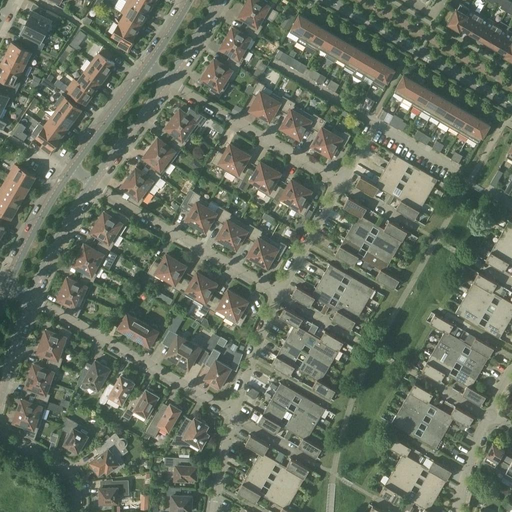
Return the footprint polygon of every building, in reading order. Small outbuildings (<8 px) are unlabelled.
[(155,4),(156,4),(149,0),(127,0),(127,1),(150,14),(150,13),(148,12),(153,3),(155,4)] [(273,0),(261,0),(261,1),(259,0),(247,0),(245,5),(267,18),(276,2),(273,0)] [(127,1),(121,11),(142,23),(145,18),(147,19),(150,14),(127,1)] [(457,27),(458,28),(469,9),(460,3),(457,9),(456,8),(448,22),(451,24),(450,25),(456,29),(457,27)] [(267,18),(245,5),(239,15),(249,21),(246,27),(258,34),(267,18)] [(479,14),(469,9),(458,28),(459,28),(460,28),(464,30),(465,29),(470,31),(479,14)] [(32,10),(26,22),(46,31),(51,20),(55,22),(59,16),(47,10),(44,16),(32,10)] [(136,34),(142,23),(121,11),(121,12),(124,14),(118,24),(136,34)] [(290,30),(287,35),(297,41),(300,36),(309,20),(299,14),(290,30)] [(479,14),(470,31),(474,34),(473,35),(478,38),(488,19),(479,14)] [(87,17),(84,22),(89,25),(92,20),(87,17)] [(284,19),(280,25),(287,29),(291,23),(284,19)] [(497,25),(488,19),(478,38),(483,41),(484,39),(488,42),(497,25)] [(300,36),(297,41),(306,46),(307,45),(318,25),(309,20),(300,36)] [(497,25),(488,42),(492,44),(491,46),(497,49),(507,30),(509,26),(500,20),(497,25)] [(26,22),(21,32),(25,34),(23,40),(26,42),(37,48),(38,48),(41,49),(44,43),(41,41),(46,31),(26,22)] [(120,39),(117,45),(128,51),(135,40),(132,39),(136,34),(118,24),(112,34),(120,39)] [(318,25),(307,45),(316,50),(328,30),(318,25)] [(258,34),(246,27),(243,33),(232,27),(226,37),(249,50),(249,49),(245,47),(250,38),(254,40),(258,34)] [(337,36),(328,30),(316,50),(317,50),(319,47),(328,52),(337,36)] [(511,43),(511,33),(507,30),(497,49),(502,52),(503,50),(506,52),(505,55),(511,43)] [(328,52),(325,56),(335,62),(337,58),(347,41),(337,36),(328,52)] [(249,50),(226,37),(220,47),(231,53),(228,59),(239,66),(243,60),(249,50)] [(356,47),(347,41),(337,58),(346,63),(344,66),(356,47)] [(12,42),(6,53),(29,65),(37,48),(26,42),(23,47),(12,42)] [(109,75),(110,74),(108,73),(115,63),(109,59),(113,53),(103,46),(98,52),(91,61),(109,75)] [(356,47),(344,66),(354,72),(365,52),(356,47)] [(354,72),(352,74),(362,80),(365,74),(375,57),(365,52),(354,72)] [(6,53),(1,64),(24,76),(29,65),(6,53)] [(375,57),(365,74),(374,79),(372,82),(373,82),(384,63),(375,57)] [(239,66),(228,59),(224,64),(214,58),(208,68),(229,82),(230,81),(226,79),(232,70),(235,72),(239,66)] [(91,61),(84,71),(100,83),(104,78),(106,79),(109,75),(91,61)] [(394,69),(384,63),(373,82),(382,88),(394,69)] [(0,76),(7,80),(4,86),(15,92),(24,76),(1,64),(0,65),(0,76)] [(229,82),(208,68),(201,78),(211,84),(208,90),(219,97),(229,82)] [(263,71),(258,68),(254,74),(260,77),(263,71)] [(74,78),(93,93),(100,83),(84,71),(77,80),(74,78)] [(404,97),(414,80),(404,74),(394,91),(404,97)] [(40,83),(35,90),(38,92),(44,84),(48,86),(51,81),(47,79),(44,77),(40,83)] [(93,93),(74,78),(66,88),(86,103),(93,93)] [(404,97),(402,101),(410,106),(411,105),(412,105),(423,86),(414,80),(404,97)] [(259,115),(272,92),(270,96),(261,91),(265,85),(258,81),(251,93),(257,96),(250,109),(259,115)] [(0,91),(0,105),(3,107),(8,96),(13,98),(15,92),(4,86),(1,92),(0,91)] [(423,86),(412,105),(421,111),(432,91),(423,86)] [(442,96),(432,91),(421,111),(430,116),(442,96)] [(277,107),(282,111),(289,99),(282,95),(281,98),(272,92),(259,115),(269,120),(277,107)] [(62,94),(54,104),(58,107),(76,120),(76,119),(74,118),(81,108),(78,105),(65,96),(62,94)] [(365,95),(359,105),(369,111),(375,101),(365,95)] [(451,102),(442,96),(430,116),(440,121),(451,102)] [(280,127),(290,132),(303,110),(293,105),(295,103),(289,99),(282,111),(288,114),(280,127)] [(460,107),(451,102),(440,121),(449,127),(460,107)] [(236,105),(232,112),(237,115),(241,108),(236,105)] [(58,107),(51,116),(67,128),(71,123),(72,125),(76,120),(58,107)] [(470,113),(460,107),(449,127),(458,132),(470,113)] [(180,108),(172,117),(193,133),(206,115),(194,108),(189,115),(180,108)] [(308,125),(313,128),(320,117),(313,113),(312,116),(303,110),(290,132),(300,138),(308,125)] [(470,113),(458,132),(468,137),(479,118),(470,113)] [(51,116),(44,126),(60,138),(67,128),(51,116)] [(175,134),(171,139),(182,147),(193,133),(172,117),(165,127),(175,134)] [(311,145),(321,150),(334,128),(333,128),(331,131),(322,127),(326,120),(320,117),(313,128),(319,132),(311,145)] [(479,118),(468,137),(478,143),(479,140),(489,124),(479,118)] [(399,128),(402,130),(407,123),(403,121),(399,128)] [(39,123),(32,133),(36,136),(44,142),(40,147),(50,155),(58,144),(56,143),(60,138),(44,126),(39,123)] [(224,128),(216,123),(213,127),(221,133),(224,128)] [(343,133),(334,128),(321,150),(331,156),(338,143),(344,146),(350,134),(344,131),(343,133)] [(17,129),(13,134),(24,140),(27,135),(17,129)] [(421,131),(418,129),(413,137),(417,139),(421,131)] [(417,139),(421,141),(425,134),(421,131),(417,139)] [(171,139),(167,144),(158,137),(150,147),(171,162),(182,147),(171,139)] [(218,150),(211,162),(217,165),(227,171),(240,149),(239,148),(240,145),(234,142),(233,144),(230,143),(224,153),(218,150)] [(444,144),(440,142),(436,150),(440,152),(444,144)] [(171,162),(150,147),(143,156),(153,164),(149,169),(160,177),(171,162)] [(250,154),(240,149),(227,171),(242,180),(249,168),(244,165),(250,154)] [(394,153),(389,161),(405,170),(408,165),(414,168),(411,174),(433,186),(437,179),(394,153)] [(463,155),(459,153),(455,160),(459,163),(463,155)] [(255,171),(249,168),(242,180),(238,187),(245,191),(251,180),(259,185),(257,188),(258,189),(271,167),(261,161),(255,171)] [(389,161),(385,169),(400,178),(404,173),(410,176),(407,182),(428,194),(433,186),(411,174),(405,170),(389,161)] [(198,162),(194,167),(199,171),(203,165),(198,162)] [(31,187),(30,186),(35,175),(15,163),(8,174),(31,187)] [(160,177),(149,169),(145,174),(136,167),(128,176),(149,192),(160,177)] [(280,172),(271,167),(258,189),(273,198),(280,186),(274,183),(280,172)] [(385,169),(380,177),(396,186),(399,181),(405,184),(402,189),(424,202),(428,194),(407,182),(400,178),(385,169)] [(8,174),(2,185),(23,197),(26,191),(28,192),(31,187),(8,174)] [(149,192),(128,176),(121,186),(131,193),(127,199),(139,206),(149,192)] [(361,176),(355,185),(358,186),(365,190),(374,195),(378,187),(379,187),(375,185),(376,184),(361,176)] [(376,184),(375,185),(379,187),(378,187),(401,200),(419,210),(424,202),(402,189),(399,195),(393,192),(396,186),(380,177),(376,184)] [(288,206),(289,207),(301,184),(292,179),(285,189),(280,186),(273,198),(279,201),(281,197),(290,202),(288,206)] [(301,184),(289,207),(298,212),(304,216),(311,204),(305,200),(311,190),(309,189),(310,186),(304,182),(303,185),(301,184)] [(2,185),(0,188),(0,197),(17,207),(23,197),(2,185)] [(188,203),(193,206),(186,219),(196,225),(209,203),(199,197),(201,195),(194,191),(188,203)] [(227,191),(224,197),(229,200),(233,195),(227,191)] [(387,193),(383,200),(389,204),(393,196),(387,193)] [(0,218),(1,220),(5,214),(11,218),(17,207),(0,197),(0,218)] [(348,197),(343,206),(358,215),(358,214),(362,216),(367,207),(358,202),(350,198),(348,197)] [(401,200),(396,208),(401,211),(405,214),(406,214),(414,219),(419,210),(401,200)] [(174,201),(171,206),(176,210),(180,205),(174,201)] [(209,203),(196,225),(205,231),(213,218),(219,221),(225,209),(219,206),(216,212),(207,207),(209,203)] [(232,213),(225,209),(219,221),(224,224),(217,237),(226,243),(239,220),(230,215),(232,213)] [(118,211),(114,217),(104,211),(97,221),(119,235),(129,218),(118,211)] [(270,226),(274,216),(264,212),(260,223),(270,226)] [(358,215),(354,222),(370,231),(373,225),(379,229),(376,235),(398,247),(402,240),(384,229),(362,216),(358,214),(358,215)] [(499,218),(497,222),(503,226),(505,221),(499,218)] [(249,226),(239,220),(226,243),(236,248),(244,235),(249,239),(256,227),(250,223),(249,226)] [(384,229),(402,240),(407,231),(399,226),(398,226),(394,223),(389,220),(384,229)] [(101,237),(98,243),(110,250),(113,245),(119,235),(97,221),(91,231),(101,237)] [(354,222),(349,230),(365,239),(369,233),(375,237),(372,243),(393,255),(398,247),(376,235),(370,231),(354,222)] [(262,231),(256,227),(249,239),(255,242),(247,255),(257,261),(270,238),(261,233),(262,231)] [(511,232),(504,228),(500,236),(511,242),(511,232)] [(349,230),(345,238),(361,247),(364,241),(370,245),(367,250),(389,263),(393,255),(372,243),(365,239),(349,230)] [(511,242),(500,236),(495,244),(511,253),(511,242)] [(270,238),(257,261),(267,266),(275,253),(280,257),(287,245),(281,241),(279,244),(270,238)] [(345,238),(340,245),(358,256),(381,269),(384,271),(384,270),(389,263),(367,250),(364,256),(358,252),(361,247),(345,238)] [(84,243),(79,253),(102,266),(109,269),(117,254),(110,250),(98,243),(95,249),(84,243)] [(511,253),(495,244),(491,252),(509,262),(509,263),(511,264),(511,253)] [(340,245),(335,254),(340,257),(345,259),(353,265),(358,256),(340,245)] [(491,252),(486,260),(491,263),(499,268),(504,271),(509,263),(509,262),(491,252)] [(84,270),(81,276),(93,282),(96,276),(102,266),(79,253),(73,264),(84,270)] [(165,277),(176,259),(166,253),(160,264),(154,260),(148,272),(154,276),(156,272),(165,277)] [(176,259),(165,277),(174,283),(172,286),(178,290),(185,278),(180,275),(186,265),(184,263),(185,261),(178,257),(177,259),(176,259)] [(330,263),(325,272),(341,281),(344,275),(351,279),(347,285),(369,297),(374,289),(364,283),(346,273),(330,263)] [(381,269),(376,277),(381,280),(385,283),(387,284),(394,288),(399,279),(395,277),(384,270),(384,271),(381,269)] [(194,299),(207,277),(197,271),(191,282),(185,278),(178,290),(194,299)] [(325,272),(321,279),(337,289),(340,283),(346,287),(343,292),(364,305),(369,297),(347,285),(341,281),(325,272)] [(479,272),(474,281),(492,292),(492,291),(497,283),(492,280),(487,277),(479,272)] [(207,277),(194,299),(204,305),(209,308),(216,296),(211,293),(217,282),(215,281),(216,279),(208,274),(207,277)] [(67,276),(62,287),(86,298),(86,297),(82,295),(86,286),(90,288),(93,282),(81,276),(78,281),(67,276)] [(321,279),(316,287),(332,297),(335,291),(342,295),(338,300),(360,313),(364,305),(343,292),(337,289),(321,279)] [(474,281),(469,289),(490,302),(494,296),(500,300),(497,305),(511,314),(511,302),(492,291),(492,292),(474,281)] [(297,286),(292,295),(293,296),(301,301),(310,306),(315,297),(312,295),(297,286)] [(57,298),(68,303),(65,310),(77,317),(86,298),(62,287),(57,298)] [(312,295),(315,297),(337,310),(355,320),(360,313),(338,300),(335,306),(329,302),(332,297),(316,287),(312,295)] [(227,313),(238,295),(228,289),(222,299),(216,296),(209,308),(216,312),(218,308),(227,313)] [(469,289),(464,297),(508,322),(511,315),(511,314),(497,305),(490,302),(469,289)] [(247,314),(241,311),(247,300),(238,295),(227,313),(236,318),(234,322),(240,326),(247,314)] [(167,296),(163,302),(169,305),(172,299),(167,296)] [(464,297),(460,305),(481,317),(485,312),(491,315),(488,321),(504,330),(508,322),(464,297)] [(325,304),(320,312),(324,314),(329,306),(325,304)] [(460,305),(455,313),(465,318),(494,335),(499,338),(504,330),(488,321),(484,326),(478,323),(481,317),(460,305)] [(284,307),(279,316),(294,325),(298,326),(303,318),(300,316),(294,313),(287,309),(285,307),(284,307)] [(337,310),(332,319),(337,322),(342,324),(349,329),(350,329),(355,320),(337,310)] [(127,312),(118,327),(125,331),(129,334),(128,337),(132,339),(143,321),(135,317),(135,316),(135,315),(135,314),(134,314),(134,313),(133,312),(132,312),(131,312),(130,312),(129,312),(129,313),(128,313),(127,312)] [(435,313),(430,322),(434,325),(445,331),(448,333),(448,332),(454,336),(458,327),(453,324),(448,321),(444,318),(435,313)] [(143,321),(132,339),(137,342),(138,339),(143,342),(143,341),(150,345),(158,330),(157,330),(158,329),(158,328),(157,328),(157,327),(157,326),(156,326),(156,325),(155,325),(154,325),(153,325),(152,325),(151,325),(151,326),(143,321)] [(168,328),(175,332),(179,325),(172,321),(168,328)] [(104,323),(100,330),(106,334),(110,327),(104,323)] [(46,329),(42,340),(66,349),(72,332),(60,325),(57,333),(46,329)] [(294,325),(290,332),(334,358),(338,350),(320,339),(298,326),(294,325)] [(168,328),(162,338),(164,340),(172,344),(166,355),(177,361),(189,341),(170,330),(168,328)] [(320,339),(338,350),(343,341),(335,336),(330,334),(325,331),(320,339)] [(445,331),(440,339),(462,351),(465,345),(471,349),(468,355),(484,364),(489,356),(470,346),(470,345),(448,332),(448,333),(445,331)] [(290,332),(286,340),(301,349),(305,343),(311,347),(308,353),(329,365),(334,358),(290,332)] [(469,333),(464,342),(470,345),(470,346),(489,356),(494,347),(492,346),(489,344),(484,342),(475,337),(469,333)] [(221,336),(217,343),(224,346),(227,340),(221,336)] [(440,339),(436,346),(480,372),(484,364),(468,355),(462,351),(440,339)] [(38,351),(49,355),(47,361),(60,366),(66,349),(42,340),(38,351)] [(286,340),(281,348),(297,357),(300,352),(307,355),(303,361),(325,373),(329,365),(308,353),(301,349),(286,340)] [(189,341),(177,361),(188,368),(194,357),(202,362),(208,352),(189,341)] [(436,346),(431,354),(453,367),(456,361),(462,364),(459,370),(475,379),(480,372),(436,346)] [(214,348),(205,364),(211,367),(205,377),(212,381),(211,384),(216,387),(217,385),(220,386),(221,384),(223,385),(227,379),(224,378),(230,368),(216,359),(220,352),(214,348)] [(281,348),(277,356),(295,366),(295,367),(317,379),(320,381),(321,381),(325,373),(303,361),(300,366),(294,363),(297,357),(281,348)] [(431,354),(427,362),(445,372),(445,373),(467,386),(467,385),(471,387),(475,379),(459,370),(456,376),(450,372),(453,367),(431,354)] [(277,356),(271,364),(277,367),(281,370),(282,370),(288,374),(290,375),(295,367),(295,366),(277,356)] [(83,366),(77,385),(87,391),(91,384),(98,388),(110,368),(106,365),(107,363),(106,361),(103,359),(101,360),(100,362),(95,359),(89,370),(83,366)] [(33,364),(29,375),(50,382),(53,371),(57,373),(60,366),(47,361),(45,368),(33,364)] [(427,362),(422,370),(431,375),(435,378),(440,381),(445,373),(445,372),(427,362)] [(110,381),(100,398),(100,399),(100,400),(100,401),(100,402),(101,403),(102,403),(103,403),(104,403),(105,403),(105,402),(106,402),(110,395),(122,402),(134,382),(127,378),(127,377),(127,376),(127,375),(127,374),(126,373),(125,373),(125,372),(124,372),(123,373),(122,373),(121,374),(114,385),(110,383),(111,381),(110,381)] [(26,386),(37,390),(35,396),(48,401),(50,394),(46,392),(50,382),(29,375),(26,386)] [(317,379),(312,388),(317,391),(322,393),(327,397),(330,398),(334,392),(335,389),(331,387),(321,381),(320,381),(317,379)] [(281,382),(276,391),(292,400),(296,394),(301,398),(298,403),(320,416),(325,408),(316,403),(286,385),(281,382)] [(415,383),(410,391),(428,402),(428,401),(433,393),(428,390),(424,388),(422,387),(415,383)] [(467,386),(462,394),(471,399),(476,402),(481,404),(486,395),(471,387),(467,385),(467,386)] [(133,397),(122,416),(129,419),(135,409),(147,416),(149,412),(155,416),(157,412),(151,408),(158,396),(152,392),(154,390),(149,387),(147,389),(146,389),(139,400),(133,397)] [(276,391),(272,398),(288,408),(291,402),(297,405),(294,411),(315,424),(320,416),(298,403),(292,400),(276,391)] [(410,391),(405,399),(427,412),(430,406),(437,410),(433,415),(449,424),(453,417),(454,417),(450,415),(451,414),(428,401),(428,402),(410,391)] [(21,398),(17,410),(42,418),(48,401),(35,396),(33,402),(21,398)] [(272,398),(267,406),(283,415),(289,419),(311,432),(315,424),(294,411),(288,408),(272,398)] [(405,399),(401,407),(423,419),(426,414),(432,417),(429,423),(445,432),(449,424),(433,415),(427,412),(405,399)] [(157,412),(145,432),(155,437),(161,425),(169,430),(173,423),(174,424),(183,408),(179,405),(178,407),(170,403),(163,416),(157,412)] [(267,406),(263,414),(281,425),(303,438),(303,437),(306,439),(307,439),(311,432),(289,419),(286,424),(280,421),(283,415),(267,406)] [(451,414),(450,415),(454,417),(453,417),(468,426),(474,417),(472,416),(468,414),(464,411),(455,406),(451,414)] [(401,407),(396,415),(418,427),(421,422),(427,425),(424,431),(440,440),(441,439),(445,432),(429,423),(423,419),(401,407)] [(13,421),(25,425),(22,432),(22,433),(34,440),(42,418),(17,410),(13,421)] [(259,414),(256,419),(259,421),(258,423),(267,428),(276,433),(281,425),(263,414),(262,416),(259,414)] [(396,415),(392,423),(394,424),(428,444),(435,448),(439,442),(441,443),(442,441),(440,440),(424,431),(421,436),(415,433),(418,427),(396,415)] [(66,417),(62,428),(70,433),(64,443),(66,444),(66,445),(70,448),(71,447),(78,451),(83,443),(85,444),(89,437),(87,436),(87,435),(79,430),(81,425),(66,417)] [(181,427),(171,444),(183,444),(186,438),(201,447),(203,443),(204,444),(208,437),(207,436),(209,433),(204,431),(208,425),(205,423),(206,422),(198,417),(198,419),(195,417),(187,430),(181,427)] [(100,454),(90,461),(99,473),(105,469),(107,471),(113,467),(115,470),(124,463),(116,452),(120,450),(125,446),(125,445),(126,445),(126,444),(127,444),(127,443),(127,442),(127,441),(127,440),(126,440),(126,439),(125,439),(125,438),(124,438),(123,437),(122,437),(121,437),(121,438),(120,438),(119,438),(115,433),(110,437),(95,447),(100,454)] [(251,435),(245,444),(260,452),(261,452),(264,453),(269,445),(254,437),(251,435)] [(393,436),(388,445),(392,448),(403,454),(406,455),(411,447),(406,444),(402,441),(393,436)] [(303,438),(298,446),(303,449),(308,452),(316,457),(322,448),(317,445),(307,439),(306,439),(303,437),(303,438)] [(498,472),(504,461),(499,458),(504,449),(493,442),(481,463),(498,472)] [(260,452),(256,460),(272,469),(275,464),(281,467),(278,473),(300,485),(305,477),(286,466),(264,453),(261,452),(260,452)] [(403,454),(398,461),(420,473),(423,468),(429,471),(426,477),(442,486),(447,478),(429,468),(406,455),(403,454)] [(165,465),(175,466),(176,467),(175,479),(188,479),(188,477),(196,478),(197,465),(189,465),(189,458),(165,457),(165,465)] [(291,458),(286,466),(305,477),(309,469),(308,468),(301,464),(296,461),(291,458)] [(256,460),(251,468),(267,477),(270,472),(277,475),(273,481),(295,493),(300,485),(278,473),(272,469),(256,460)] [(433,460),(429,468),(447,478),(452,470),(446,467),(443,465),(442,465),(433,460)] [(498,472),(496,475),(502,478),(504,476),(511,480),(511,460),(510,464),(504,461),(498,472)] [(398,461),(394,469),(415,481),(418,476),(425,479),(421,485),(438,494),(442,487),(442,486),(426,477),(420,473),(398,461)] [(251,468),(247,476),(263,485),(266,479),(272,483),(269,489),(291,501),(295,493),(273,481),(267,477),(251,468)] [(394,469),(389,477),(411,489),(414,483),(420,487),(417,492),(433,502),(438,494),(421,485),(415,481),(394,469)] [(247,476),(242,484),(260,494),(283,507),(286,509),(286,508),(291,501),(269,489),(266,494),(260,490),(263,485),(247,476)] [(389,477),(385,485),(403,495),(403,496),(410,500),(414,502),(425,508),(428,510),(429,510),(433,502),(417,492),(411,489),(389,477)] [(112,487),(100,487),(100,502),(103,502),(104,504),(107,504),(108,502),(118,502),(118,501),(128,501),(128,493),(128,480),(111,480),(112,487)] [(242,484),(237,492),(243,495),(247,497),(256,502),(260,494),(242,484)] [(385,485),(380,493),(382,494),(389,498),(393,501),(398,504),(403,496),(403,495),(385,485)] [(180,487),(168,487),(168,494),(172,495),(171,510),(191,511),(192,495),(180,494),(180,487)]
